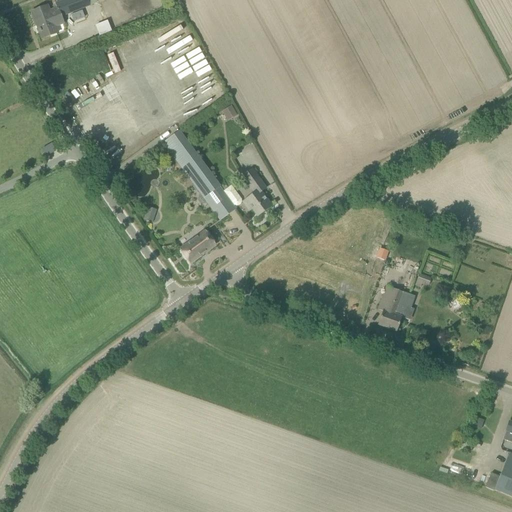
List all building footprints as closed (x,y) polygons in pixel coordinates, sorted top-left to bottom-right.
[(55,4),(57,9),(60,17),(61,17),(90,6),(87,0),(65,0),(55,4)] [(57,33),(63,31),(64,28),(62,24),(63,24),(61,17),(60,17),(57,9),(49,12),(47,6),(31,12),(42,39),(57,34),(57,33)] [(113,56),(107,58),(114,77),(120,74),(113,56)] [(221,110),(226,120),(236,115),(231,105),(221,110)] [(162,143),(185,175),(202,162),(179,131),(162,143)] [(223,192),(202,162),(185,175),(220,221),(236,209),(233,205),(236,207),(238,206),(241,205),(242,202),(241,200),(231,186),(223,192)] [(245,201),(257,217),(271,207),(261,193),(265,189),(252,170),(242,177),(254,194),(245,201)] [(189,264),(215,245),(205,231),(179,250),(189,264)] [(384,261),(387,252),(380,249),(376,258),(384,261)] [(419,275),(417,281),(428,285),(430,279),(419,275)] [(383,312),(378,325),(396,332),(405,307),(411,309),(415,297),(386,287),(378,310),(383,312)] [(511,454),(508,453),(493,490),(511,497),(511,454)]
